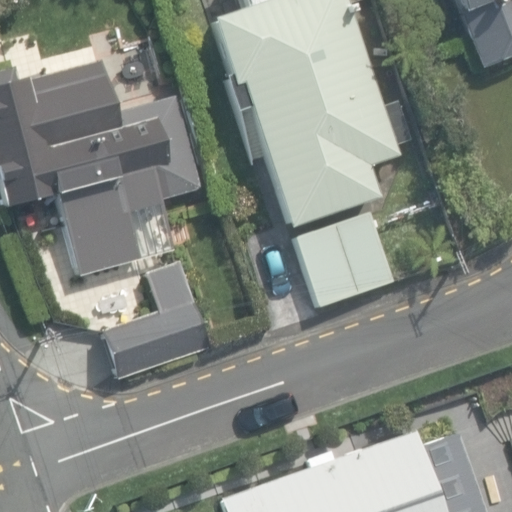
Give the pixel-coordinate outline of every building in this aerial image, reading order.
[(241,113),(281,227),(374,195),(363,164),(409,148),(391,98),(374,104),(338,0),(229,0),(234,12),(201,24),(233,116),(241,113)] [(511,0),(449,0),(477,66),(511,50),(511,0)] [(114,112),(98,57),(13,82),(9,68),(0,70),(0,190),(6,210),(52,196),(61,227),(108,213),(115,238),(122,236),(134,277),(84,292),(109,378),(204,350),(159,200),(197,188),(169,96),(114,112)] [(288,238),(313,309),(390,282),(365,211),(288,238)] [(438,511),(410,429),(327,458),(324,450),(301,458),(303,466),(210,498),(214,511),(438,511)]
